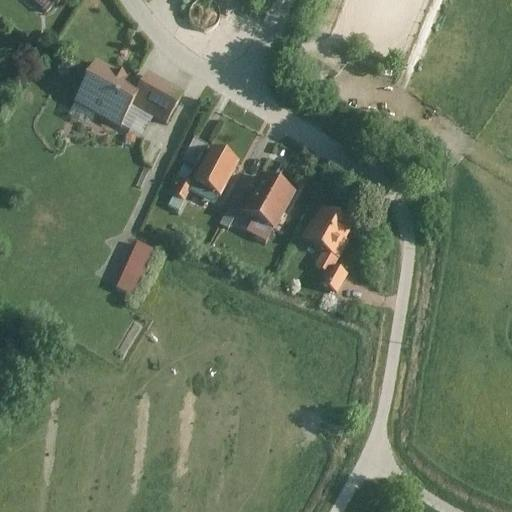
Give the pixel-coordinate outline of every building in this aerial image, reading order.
[(29,0),(46,17),(63,0),(29,0)] [(130,109),(139,92),(96,69),(75,108),(117,132),(130,109)] [(165,127),(180,97),(145,80),(139,92),(130,109),(165,127)] [(217,201),(235,165),(209,152),(191,187),(217,201)] [(263,242),(288,196),(258,180),(240,211),(232,225),(263,242)] [(187,188),(178,183),(169,198),(178,204),(187,188)] [(240,211),(227,205),(216,227),(229,234),(232,225),(240,211)] [(355,226),(316,206),(297,244),(320,256),(314,268),(329,274),(355,226)] [(161,258),(132,245),(105,297),(132,308),(161,258)] [(332,296),(340,280),(329,274),(321,291),(332,296)]
